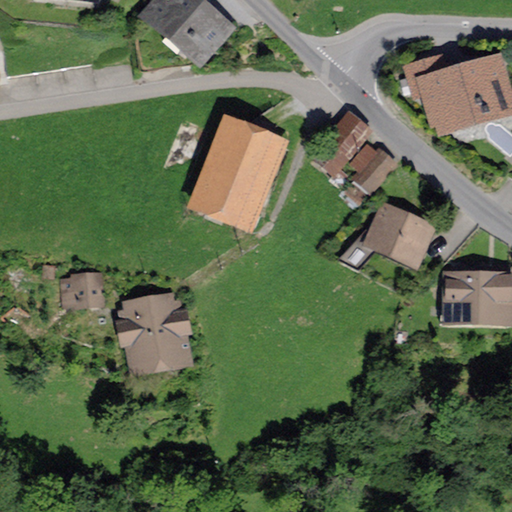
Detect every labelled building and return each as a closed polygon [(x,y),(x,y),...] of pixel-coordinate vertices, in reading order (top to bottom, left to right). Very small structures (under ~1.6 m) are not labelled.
[(181,33),(204,52),(221,32),(184,0),(167,0),(153,17),(177,37),(181,33)] [(444,116),(447,126),(506,109),(494,67),(463,76),(461,69),(443,74),(440,61),(410,70),(417,96),(427,93),(435,119),(444,116)] [(338,187),(347,176),(340,171),(369,133),(348,117),(314,159),(335,176),(331,181),(338,187)] [(229,125),(197,208),(254,230),(259,218),(252,215),(280,145),(239,129),(229,125)] [(392,169),(377,156),(356,179),(371,192),(392,169)] [(368,250),(371,244),(415,264),(429,230),(385,211),(375,235),(366,231),(355,244),(368,250)] [(75,282),(65,282),(66,305),(76,305),(76,306),(101,304),(100,279),(75,280),(75,282)] [(451,319),(507,319),(507,280),(445,280),(445,292),(451,292),(451,302),(440,302),(440,315),(451,315),(451,319)] [(193,368),(179,299),(171,301),(170,296),(126,307),(130,324),(123,325),(130,370),(168,363),(169,371),(193,368)]
